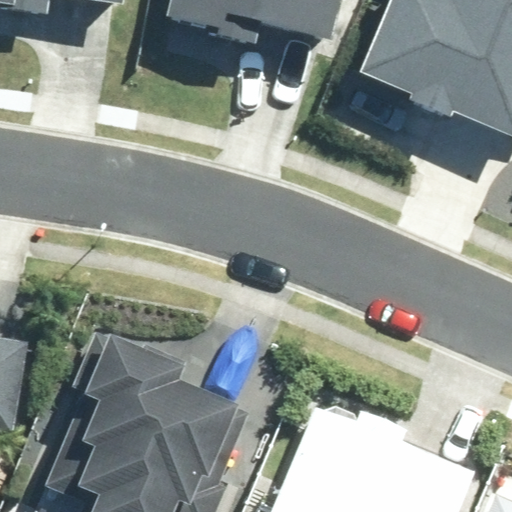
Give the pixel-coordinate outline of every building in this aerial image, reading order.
[(0,0),(0,7),(43,13),(44,0),(101,0),(117,2),(117,0),(0,0)] [(173,0),(169,18),(254,38),(257,25),(327,41),(336,0),(173,0)] [(405,0),(365,87),(511,155),(511,0),(441,0),(440,0),(405,0)] [(0,465),(18,342),(0,339),(0,465)] [(34,511),(36,511),(188,511),(235,412),(107,353),(34,511)] [(311,399),(263,511),(458,511),(477,468),(311,399)] [(511,511),(511,500),(493,492),(485,511),(511,511)]
